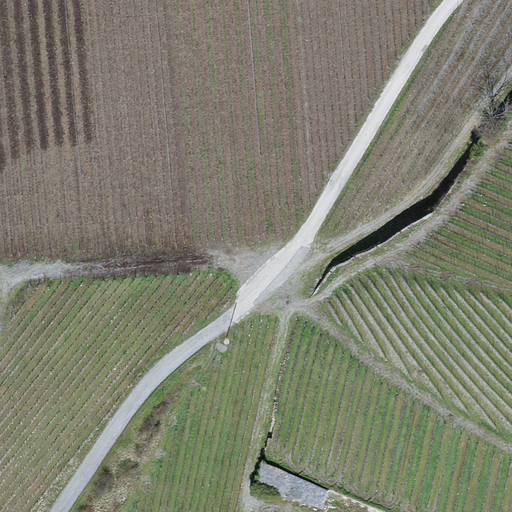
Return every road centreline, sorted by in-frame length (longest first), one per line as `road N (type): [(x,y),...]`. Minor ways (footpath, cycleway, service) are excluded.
road 1 (unclassified): [(454,0),(300,242),(254,301),(152,375),(58,511)]
road 2 (track): [(511,72),(410,200),(284,262),(0,274)]
